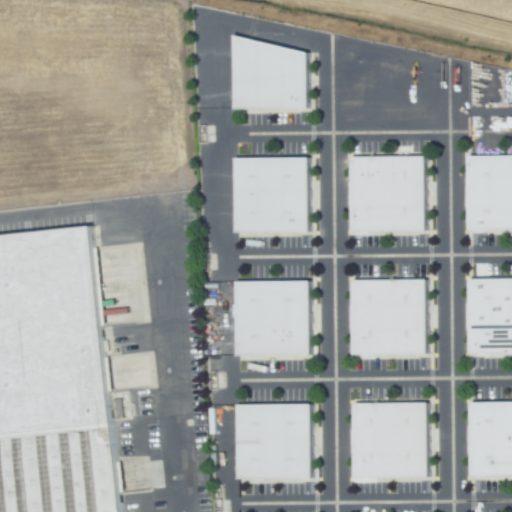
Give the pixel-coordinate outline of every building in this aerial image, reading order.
[(316,112),(235,113),(230,32),(313,54),(316,112)] [(511,230),(474,230),(473,156),(511,155),(511,230)] [(241,231),(239,158),(314,157),(315,232),(241,231)] [(357,157),(432,157),(433,231),(357,232),(357,157)] [(0,511),(0,232),(90,224),(118,511),(0,511)] [(511,353),(475,354),(471,280),(511,278),(511,353)] [(359,354),(358,280),(432,279),(434,352),(359,354)] [(240,353),(240,282),(316,280),(319,352),(240,353)] [(511,476),(477,476),(474,400),(511,400),(511,476)] [(242,479),(242,404),(318,404),(319,477),(242,479)] [(360,477),(358,404),(434,404),(435,475),(360,477)]
